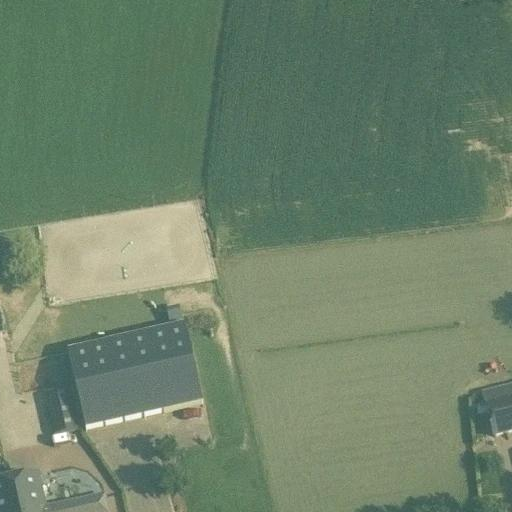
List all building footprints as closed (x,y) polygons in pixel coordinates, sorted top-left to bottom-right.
[(0,343),(10,341),(5,305),(0,305),(0,343)] [(85,434),(202,407),(184,328),(68,354),(85,434)] [(68,385),(60,387),(5,401),(17,451),(80,437),(68,385)] [(493,439),(511,434),(511,400),(486,407),(493,439)] [(44,510),(43,506),(38,476),(36,477),(7,485),(0,487),(0,511),(107,511),(104,497),(44,510)]
